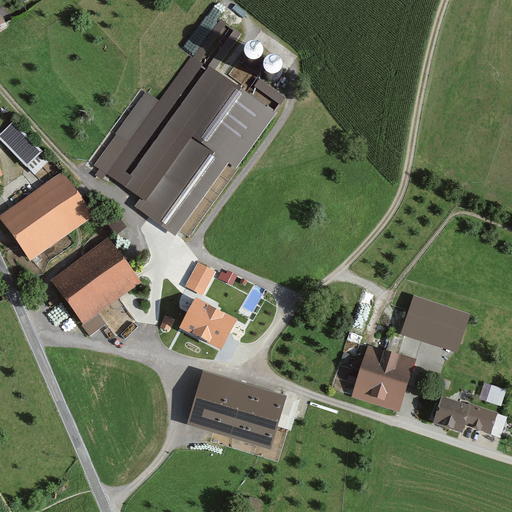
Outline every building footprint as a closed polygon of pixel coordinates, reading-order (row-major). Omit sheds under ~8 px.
[(0,18),(0,39),(10,33),(0,18)] [(255,44),(223,20),(130,148),(118,140),(98,167),(191,234),(278,115),(229,79),(255,44)] [(50,162),(13,126),(0,138),(0,140),(36,176),(50,162)] [(62,171),(0,216),(0,220),(30,261),(94,215),(62,171)] [(109,221),(114,233),(126,228),(121,216),(109,221)] [(109,242),(54,284),(85,324),(140,282),(109,242)] [(205,263),(192,256),(181,274),(192,280),(188,287),(213,303),(227,281),(203,266),(205,263)] [(236,324),(196,303),(180,333),(221,354),(236,324)] [(457,324),(413,311),(405,338),(449,351),(457,324)] [(416,362),(370,348),(354,397),(400,412),(416,362)] [(287,397),(203,373),(187,427),(271,452),(287,397)] [(480,399),(502,406),(508,389),(485,382),(480,399)] [(506,418),(441,398),(433,423),(462,432),(465,424),(500,435),(506,418)]
